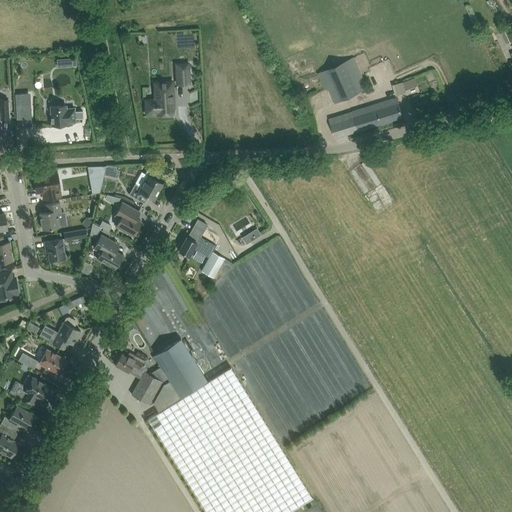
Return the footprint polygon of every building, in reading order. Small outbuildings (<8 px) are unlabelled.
[(507,30),(502,32),(506,43),(511,40),(511,34),(509,29),(507,30)] [(488,35),(483,38),(486,45),(486,44),(491,42),(488,35)] [(328,88),(335,103),(364,90),(368,88),(354,56),(318,72),(326,89),(328,88)] [(71,58),(64,58),(64,66),(72,66),(71,58)] [(176,64),(177,83),(189,82),(188,63),(176,64)] [(433,88),(444,83),(438,71),(427,76),(433,88)] [(422,89),(419,79),(397,87),(401,96),(422,89)] [(156,101),(145,101),(145,113),(158,112),(158,114),(171,114),(171,107),(173,106),(172,83),(161,84),(162,98),(156,99),(156,101)] [(30,116),(29,97),(16,98),(17,117),(30,116)] [(335,138),(403,116),(397,97),(329,118),(335,138)] [(0,119),(9,119),(8,99),(0,99),(0,119)] [(66,104),(49,105),(50,125),(68,124),(67,123),(75,122),(75,119),(83,118),(83,110),(75,111),(74,107),(67,108),(66,104)] [(106,165),(104,174),(114,177),(115,169),(116,166),(106,165)] [(141,171),(135,183),(128,194),(144,203),(148,196),(153,199),(162,183),(157,180),(159,175),(148,168),(145,174),(141,171)] [(43,199),(53,197),(61,196),(59,188),(60,188),(59,182),(57,172),(33,176),(36,192),(42,191),(43,199)] [(103,176),(90,179),(92,193),(100,192),(103,176)] [(107,194),(105,198),(116,205),(120,198),(107,194)] [(42,229),(52,227),(59,226),(67,225),(65,212),(61,213),(59,201),(44,204),(45,211),(39,212),(42,229)] [(115,226),(124,231),(133,235),(141,221),(136,218),(139,211),(122,201),(117,210),(115,215),(120,218),(115,226)] [(86,218),(82,223),(87,227),(91,221),(86,218)] [(92,222),(90,234),(95,237),(100,227),(92,222)] [(180,243),(177,248),(178,250),(189,256),(193,248),(209,257),(212,251),(215,245),(200,236),(203,230),(194,225),(187,237),(186,236),(182,243),(180,243)] [(257,227),(250,232),(254,239),(261,234),(257,227)] [(86,236),(85,228),(63,232),(65,240),(86,236)] [(103,228),(100,233),(108,237),(110,232),(103,228)] [(122,255),(115,251),(119,244),(101,234),(94,248),(101,252),(97,259),(114,269),(122,255)] [(0,261),(2,261),(12,260),(9,241),(3,242),(2,236),(0,235),(0,261)] [(47,247),(49,260),(65,258),(61,238),(44,241),(45,248),(47,247)] [(209,257),(201,270),(213,277),(219,267),(224,258),(216,254),(212,251),(209,257)] [(5,296),(14,295),(14,293),(18,293),(18,292),(17,292),(16,285),(13,283),(10,283),(9,279),(10,278),(10,273),(8,271),(0,272),(0,299),(6,299),(5,296)] [(71,301),(64,304),(66,310),(74,307),(71,301)] [(295,437),(375,393),(328,309),(292,329),(307,355),(296,361),(287,345),(293,341),(289,334),(259,351),(267,366),(268,368),(259,373),(295,437)] [(73,344),(80,330),(73,327),(76,323),(75,320),(69,316),(66,317),(63,322),(66,323),(60,333),(45,325),(39,335),(65,349),(69,342),(73,344)] [(133,321),(122,328),(126,335),(138,329),(133,321)] [(39,327),(29,322),(26,328),(36,333),(39,327)] [(131,394),(140,399),(151,405),(152,401),(158,410),(206,379),(180,337),(153,354),(160,366),(149,373),(145,371),(147,367),(141,364),(143,362),(136,358),(137,356),(129,352),(126,356),(121,353),(115,364),(128,372),(128,371),(140,377),(131,394)] [(47,367),(48,368),(57,372),(65,358),(56,354),(46,348),(39,362),(47,367)] [(38,360),(22,352),(18,360),(33,368),(38,360)] [(205,511),(288,511),(312,497),(230,365),(147,417),(205,511)] [(16,380),(9,392),(16,396),(17,395),(22,398),(23,399),(24,399),(33,404),(37,397),(42,400),(50,386),(41,381),(37,379),(32,377),(28,375),(23,384),(16,380)] [(3,379),(0,384),(0,385),(6,388),(9,383),(3,379)] [(0,423),(17,432),(21,425),(26,428),(34,414),(25,409),(16,405),(9,418),(4,416),(0,423)] [(17,432),(0,423),(0,450),(11,456),(18,442),(13,439),(17,432)]
